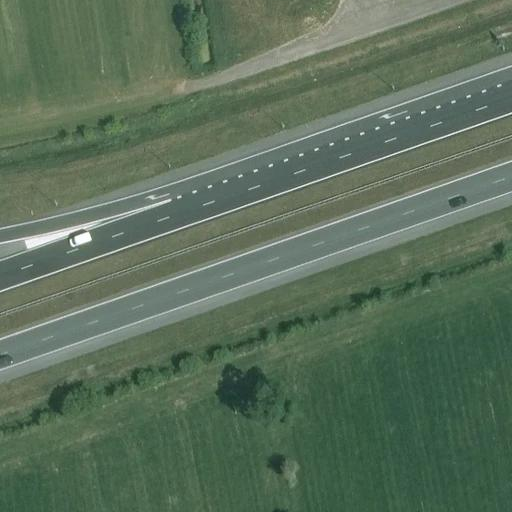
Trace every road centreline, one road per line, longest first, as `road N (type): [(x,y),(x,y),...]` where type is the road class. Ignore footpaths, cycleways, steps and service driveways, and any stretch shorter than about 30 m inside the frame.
road 1 (motorway): [(0,354),(511,176)]
road 2 (motorway): [(511,99),(179,215)]
road 3 (unclassified): [(188,101),(462,0)]
road 4 (motorway): [(179,215),(0,277)]
road 5 (motorway): [(179,215),(0,238)]
